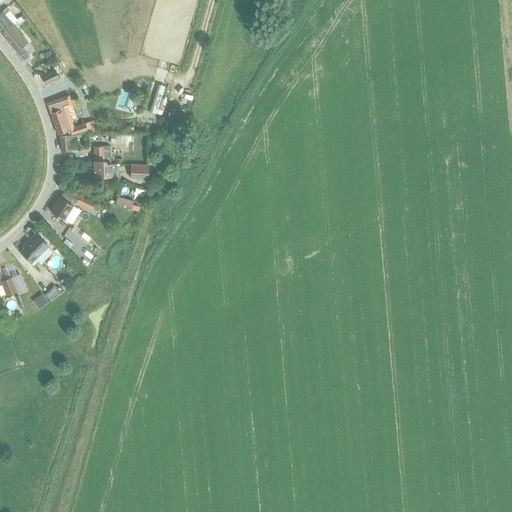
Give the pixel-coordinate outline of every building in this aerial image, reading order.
[(0,12),(0,31),(0,32),(12,22),(12,23),(16,19),(6,8),(0,12)] [(12,22),(0,32),(16,51),(27,41),(12,23),(12,22)] [(41,76),(45,84),(59,78),(55,69),(41,76)] [(165,86),(158,84),(149,111),(156,113),(165,86)] [(138,109),(141,100),(135,98),(132,106),(138,109)] [(61,112),(66,110),(76,107),(74,101),(59,106),(60,109),(50,112),(58,133),(67,130),(61,112)] [(85,133),(72,135),(59,136),(61,150),(75,149),(73,138),(81,137),(85,137),(85,133)] [(94,146),(94,161),(102,160),(102,164),(110,163),(110,145),(94,146)] [(102,160),(94,161),(95,176),(117,175),(116,163),(110,163),(102,164),(102,160)] [(145,165),(128,164),(127,177),(144,178),(145,165)] [(97,212),(101,204),(65,188),(60,197),(60,196),(50,211),(63,219),(72,205),(73,205),(76,202),(97,212)] [(122,194),(119,201),(132,206),(135,199),(122,194)] [(133,207),(140,210),(142,204),(135,201),(133,207)] [(36,233),(28,240),(23,246),(25,247),(20,251),(31,262),(48,245),(36,233)] [(0,281),(1,281),(6,294),(16,290),(18,293),(26,290),(19,273),(3,279),(0,270),(0,281)] [(46,291),(53,299),(66,288),(58,280),(46,291)] [(33,298),(40,307),(50,299),(43,290),(33,298)] [(9,309),(21,306),(18,293),(6,296),(9,309)]
